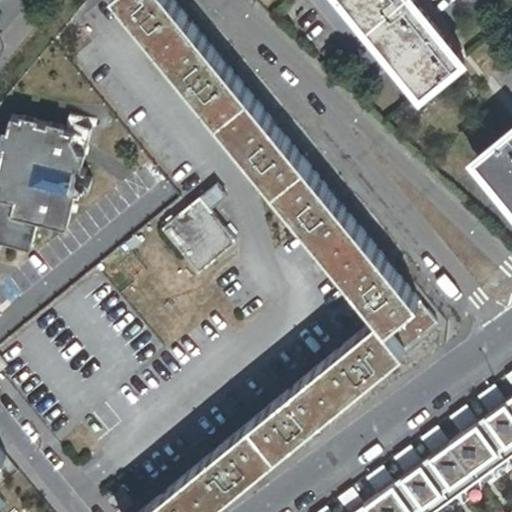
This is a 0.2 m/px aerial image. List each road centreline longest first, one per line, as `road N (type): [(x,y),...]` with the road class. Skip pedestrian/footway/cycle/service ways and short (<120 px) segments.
road 1 (residential): [(261,33),(497,335)]
road 2 (residential): [(511,262),(261,33)]
road 3 (residential): [(260,511),(497,335)]
